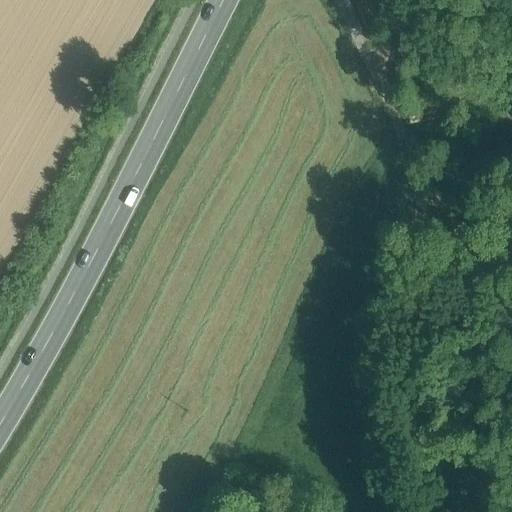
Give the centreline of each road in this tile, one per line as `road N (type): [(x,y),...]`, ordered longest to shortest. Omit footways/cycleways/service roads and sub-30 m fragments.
road 1 (secondary): [(224,0),(0,424)]
road 2 (track): [(511,160),(402,136),(336,0)]
